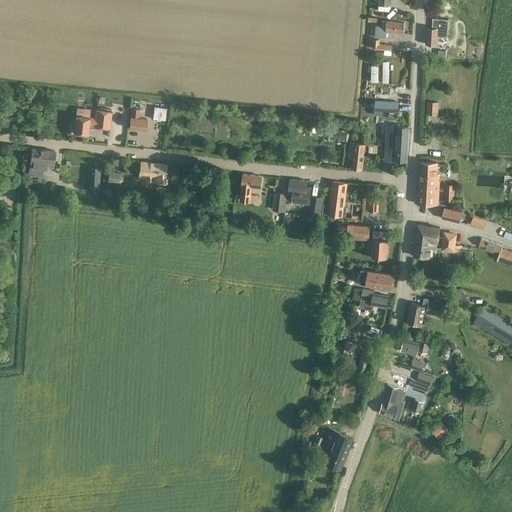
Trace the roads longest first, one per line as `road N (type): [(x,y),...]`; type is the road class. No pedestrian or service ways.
road 1 (unclassified): [(412,182),(0,139)]
road 2 (tertiary): [(337,511),(399,323),(409,215)]
road 3 (tertiary): [(412,182),(422,0)]
